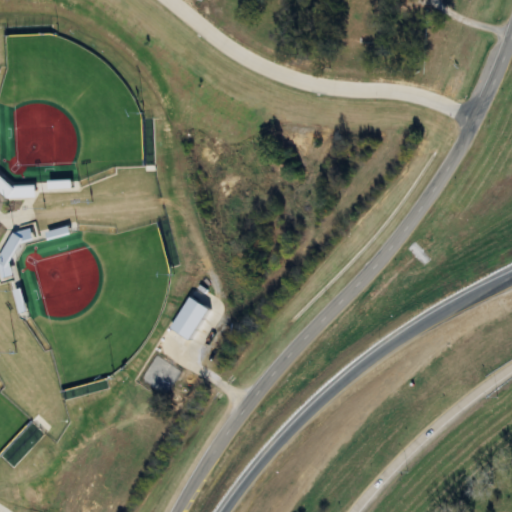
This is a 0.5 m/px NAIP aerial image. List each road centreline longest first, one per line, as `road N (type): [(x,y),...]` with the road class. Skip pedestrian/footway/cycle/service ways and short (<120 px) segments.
road 1 (secondary): [(511,25),(449,165),(410,222),(288,353),(222,436),(177,511)]
road 2 (motorway): [(511,279),(445,313),(341,384),(225,511)]
road 3 (tertiary): [(169,0),(276,73),(403,88),(476,112)]
road 4 (motorway): [(352,511),(444,416),(511,365)]
